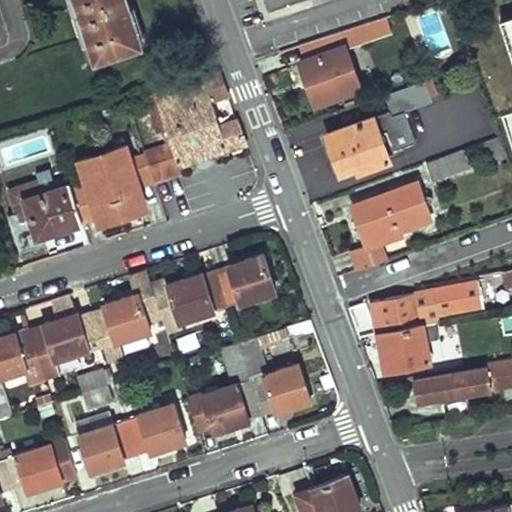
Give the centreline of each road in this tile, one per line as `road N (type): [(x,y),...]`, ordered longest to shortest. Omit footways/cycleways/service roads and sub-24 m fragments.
road 1 (residential): [(0,294),(289,201)]
road 2 (residential): [(88,511),(372,421)]
road 3 (tertiary): [(372,421),(289,201)]
road 4 (tertiary): [(289,201),(214,0)]
